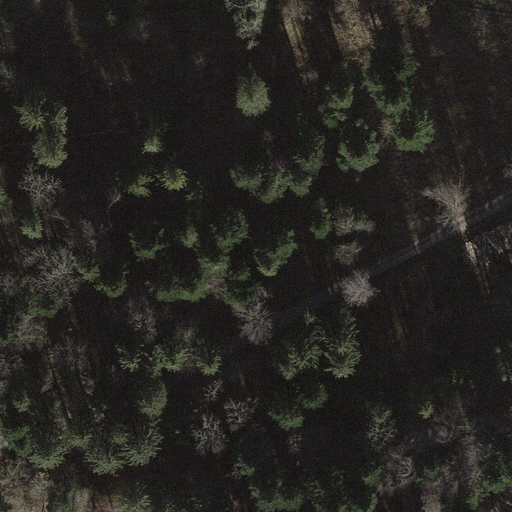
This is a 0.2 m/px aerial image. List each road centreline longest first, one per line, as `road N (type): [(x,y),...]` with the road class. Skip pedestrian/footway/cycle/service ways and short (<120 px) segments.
road 1 (track): [(511,198),(251,349),(0,447)]
road 2 (track): [(0,220),(103,190),(200,143),(320,0)]
